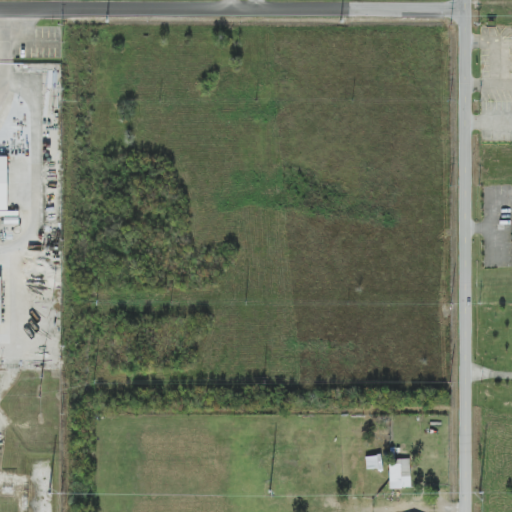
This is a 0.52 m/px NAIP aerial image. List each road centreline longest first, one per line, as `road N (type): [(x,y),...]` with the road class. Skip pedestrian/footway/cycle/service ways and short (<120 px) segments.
road 1 (residential): [(466,511),(465,0)]
road 2 (residential): [(465,10),(0,8)]
